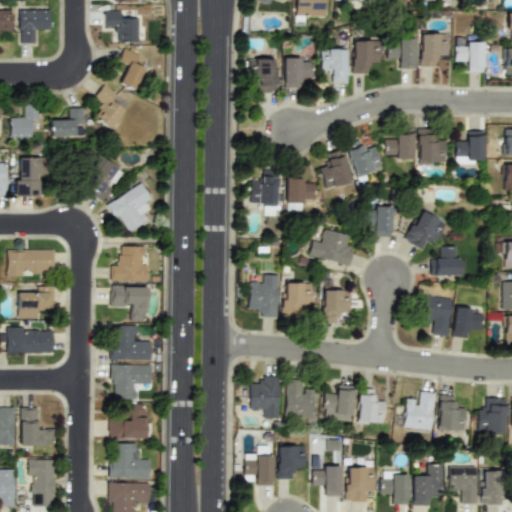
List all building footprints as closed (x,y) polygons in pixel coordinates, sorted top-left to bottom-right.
[(292,0),(293,16),(322,16),(321,0),(292,0)] [(0,31),(8,32),(8,9),(0,9),(0,31)] [(46,30),(47,10),(17,10),(17,43),(32,43),(32,29),(46,30)] [(135,41),(135,13),(102,13),(102,26),(113,26),(113,41),(135,41)] [(418,33),(417,66),(434,66),(434,54),(444,55),(444,34),(418,33)] [(384,59),(396,59),(396,68),(412,68),(413,39),(395,39),(395,42),(384,42),(384,59)] [(366,74),(366,63),(378,63),(378,41),(350,40),(349,73),(366,74)] [(452,47),(452,61),(464,61),(464,72),(481,71),(480,41),(463,41),(463,46),(452,47)] [(511,47),(502,47),(502,74),(511,74),(511,47)] [(117,60),(125,63),(117,83),(133,89),(142,66),(132,62),(135,54),(121,49),(117,60)] [(317,49),(317,71),(329,70),(329,82),(344,82),(343,49),(317,49)] [(298,57),(280,58),(281,88),(298,87),(298,77),(310,77),(309,61),(298,61),(298,57)] [(253,92),(273,92),(272,58),(244,59),(245,82),(253,82),(253,92)] [(115,106),(120,98),(101,84),(89,100),(97,106),(90,116),(109,130),(122,111),(115,106)] [(7,136),(29,136),(29,127),(36,127),(36,103),(17,103),(17,114),(6,114),(7,136)] [(47,117),(47,136),(71,136),(71,125),(81,125),(81,107),(69,107),(69,117),(47,117)] [(442,140),(431,140),(431,129),(415,128),(414,162),(441,162),(442,140)] [(511,128),(502,129),(501,155),(511,155),(511,128)] [(452,140),(452,162),(480,163),(481,131),(464,131),(464,141),(452,140)] [(410,158),(410,133),(392,134),(392,139),(380,139),(381,159),(410,158)] [(378,168),(371,146),(360,150),(357,139),(342,144),(353,176),(378,168)] [(322,189),(348,182),(339,149),(322,154),(325,165),(316,168),(322,189)] [(121,171),(96,153),(81,174),(89,179),(82,188),(100,201),(121,171)] [(12,196),(40,196),(39,156),(11,156),(12,196)] [(501,191),(511,190),(511,162),(501,163),(501,191)] [(282,200),(312,201),(312,183),(300,183),(300,178),(283,177),(282,200)] [(149,217),(143,207),(151,201),(138,182),(104,204),(123,234),(149,217)] [(362,228),(371,228),(371,236),(386,236),(387,208),(362,207),(362,228)] [(431,243),(441,222),(416,210),(402,240),(419,248),(424,239),(431,243)] [(305,256),(346,265),(349,248),(343,247),(345,235),(319,229),(317,242),(308,240),(305,256)] [(511,268),(511,240),(501,240),(501,268),(511,268)] [(144,245),(119,245),(119,256),(109,256),(109,280),(144,280),(144,245)] [(436,246),(436,258),(426,259),(427,275),(455,275),(455,246),(436,246)] [(50,249),(4,249),(4,275),(41,275),(41,270),(50,270),(50,249)] [(274,317),(275,275),(260,274),(259,282),(246,282),(245,308),(256,309),(256,316),(274,317)] [(511,281),(498,281),(499,310),(511,309),(511,281)] [(280,313),(307,314),(308,283),(280,282),(280,313)] [(145,320),(145,284),(109,284),(109,307),(128,307),(128,320),(145,320)] [(14,294),(14,317),(38,317),(38,307),(50,307),(51,285),(23,285),(23,294),(14,294)] [(335,323),(335,318),(346,318),(346,290),(319,289),(318,322),(335,323)] [(443,336),(448,299),(421,295),(417,323),(429,325),(427,333),(443,336)] [(480,312),(451,309),(448,336),(465,338),(466,328),(478,330),(480,312)] [(511,314),(501,315),(502,341),(511,340),(511,314)] [(148,337),(137,337),(137,324),(108,324),(108,359),(148,359),(148,337)] [(50,326),(3,326),(3,353),(50,353),(50,326)] [(148,387),(148,364),(107,364),(107,398),(137,398),(137,387),(148,387)] [(246,383),(247,410),(260,409),(260,418),(276,417),(275,375),(258,376),(258,383),(246,383)] [(315,407),(316,391),(300,390),(300,380),(283,379),(281,416),(308,417),(309,407),(315,407)] [(322,393),(320,418),(348,419),(350,385),(334,384),(334,394),(322,393)] [(381,422),(381,401),(371,401),(372,389),(355,389),(355,422),(381,422)] [(432,393),(416,391),(415,400),(403,398),(400,427),(428,430),(432,393)] [(461,430),(462,406),(452,406),(452,395),(436,395),(435,429),(461,430)] [(503,398),(482,398),(482,409),(474,409),(474,431),(502,431),(503,398)] [(105,437),(144,437),(144,403),(126,403),(126,416),(105,416),(105,437)] [(0,444),(12,444),(12,407),(0,407),(0,444)] [(17,445),(52,445),(52,426),(38,426),(38,407),(17,407),(17,445)] [(147,478),(147,456),(137,456),(137,442),(105,442),(105,478),(147,478)] [(290,479),(290,468),(300,468),(301,446),(274,445),(274,478),(290,479)] [(269,484),(269,454),(240,454),(241,481),(253,480),(253,485),(269,484)] [(52,458),(25,458),(25,495),(30,495),(30,505),(52,505),(52,458)] [(426,505),(426,495),(439,495),(439,464),(424,464),(424,475),(409,475),(409,505),(426,505)] [(473,465),(445,466),(445,490),(457,490),(458,503),(473,503),(473,465)] [(337,466),(319,466),(319,470),(308,469),(308,485),(321,486),(321,496),(337,496),(337,466)] [(362,490),(371,490),(370,466),(342,467),(343,501),(362,501),(362,490)] [(0,505),(11,506),(12,469),(0,468),(0,505)] [(478,470),(479,505),(500,504),(499,469),(478,470)] [(405,472),(377,472),(377,494),(389,494),(389,503),(405,504),(405,472)] [(146,482),(105,482),(105,511),(135,511),(135,505),(146,505),(146,482)]
